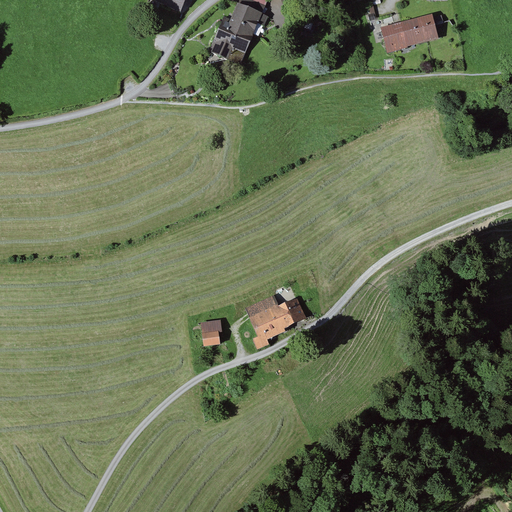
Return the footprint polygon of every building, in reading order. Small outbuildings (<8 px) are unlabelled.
[(188,0),(155,0),(154,2),(180,16),(188,0)] [(268,0),(249,0),(245,10),(261,17),(268,0)] [(245,10),(236,6),(225,32),(219,29),(208,54),(239,67),(258,23),(265,26),(267,20),(261,17),(245,10)] [(432,17),(382,31),(389,57),(440,43),(432,17)] [(275,294),(246,309),(259,335),(254,338),(259,348),(270,343),(268,339),(307,320),(296,298),(281,305),(275,294)] [(222,319),(202,321),(205,346),(221,344),(220,332),(223,332),(222,319)]
